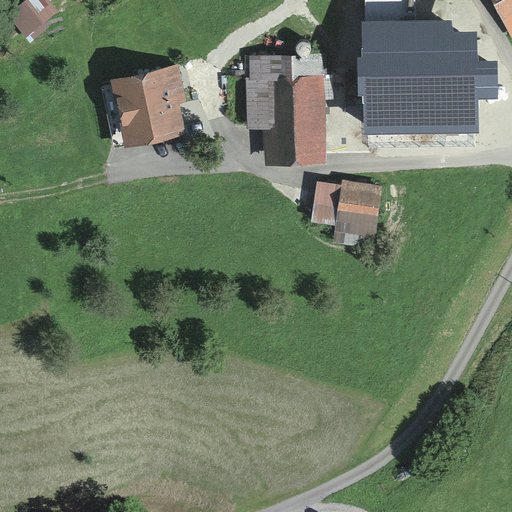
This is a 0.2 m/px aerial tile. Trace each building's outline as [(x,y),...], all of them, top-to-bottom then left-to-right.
[(52,0),(22,0),(9,10),(27,34),(60,11),(52,0)] [(511,0),(493,0),(511,36),(511,0)] [(452,21),(363,22),(364,133),(479,132),(479,99),(497,99),(497,61),(476,61),(476,32),(452,32),(452,21)] [(327,161),(324,48),(246,50),(248,124),(263,124),(265,163),(327,161)] [(182,96),(175,65),(115,78),(128,136),(181,124),(175,98),(182,96)] [(382,194),(336,186),(338,173),(318,170),(311,210),(338,215),(335,231),(374,237),(382,194)]
